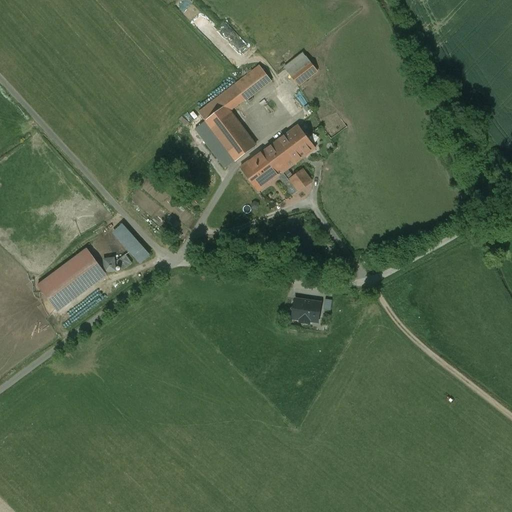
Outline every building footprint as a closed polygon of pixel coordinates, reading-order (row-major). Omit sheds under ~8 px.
[(303,53),(284,68),(290,76),(309,61),(303,53)] [(309,61),(290,76),(298,86),(317,71),(309,61)] [(255,146),(228,111),(244,99),(245,101),(271,81),(266,75),(265,75),(259,66),(198,113),(205,121),(235,161),(255,146)] [(235,161),(205,121),(195,129),(225,168),(235,161)] [(298,126),(261,154),(278,176),(315,149),(298,126)] [(260,153),(240,168),(258,191),(278,176),(261,154),(260,153)] [(302,170),(289,180),(298,192),(311,182),(302,170)] [(298,192),(289,180),(283,184),(292,196),(298,192)] [(148,255),(122,226),(113,233),(140,263),(148,255)] [(86,249),(38,285),(58,312),(107,276),(86,249)] [(125,254),(116,261),(123,270),(132,263),(125,254)] [(114,258),(103,259),(104,272),(115,271),(114,258)] [(320,303),(295,299),(294,306),(290,309),(293,313),(292,319),(300,320),(299,322),(309,324),(309,321),(317,322),(320,303)]
